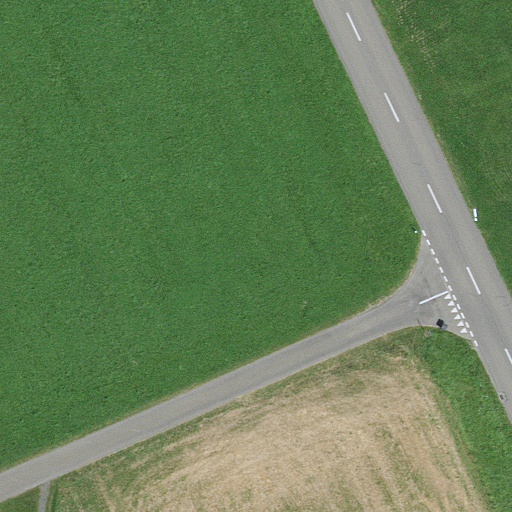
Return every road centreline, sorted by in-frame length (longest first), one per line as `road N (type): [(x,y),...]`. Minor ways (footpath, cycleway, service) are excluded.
road 1 (track): [(466,283),(0,487)]
road 2 (unclassified): [(511,379),(333,0)]
